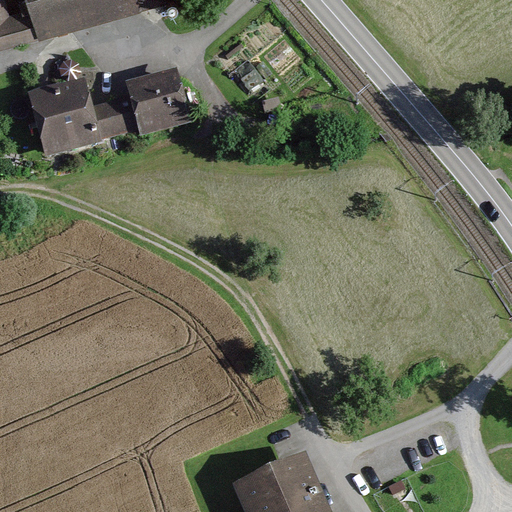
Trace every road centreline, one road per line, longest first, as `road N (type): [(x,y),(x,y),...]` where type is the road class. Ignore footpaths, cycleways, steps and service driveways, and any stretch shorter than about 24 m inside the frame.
road 1 (track): [(310,421),(247,305),(204,265),(54,196),(0,190)]
road 2 (primary): [(511,231),(319,0)]
